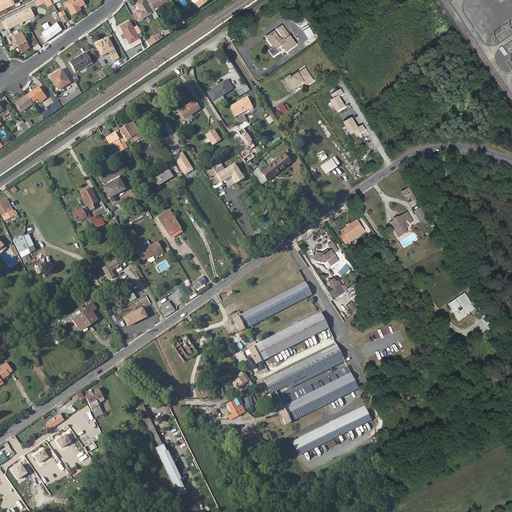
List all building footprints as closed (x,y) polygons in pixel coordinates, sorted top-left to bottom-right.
[(19,0),(0,0),(0,8),(1,8),(3,6),(4,8),(19,0)] [(68,0),(65,2),(71,13),(80,9),(78,6),(84,3),(82,0),(68,0)] [(138,20),(154,11),(152,7),(150,4),(147,0),(140,0),(135,3),(139,9),(134,12),(138,20)] [(12,18),(6,21),(7,23),(9,27),(31,17),(27,9),(12,17),(12,18)] [(65,13),(60,16),(63,22),(69,19),(65,13)] [(119,26),(128,43),(137,38),(128,21),(119,26)] [(306,23),(300,27),(308,40),(314,36),(306,23)] [(283,46),(287,52),(296,46),(292,39),(287,43),(286,41),(291,38),(282,26),(277,30),(284,39),(282,41),(275,31),(268,36),(276,46),(269,51),(273,57),(281,52),(278,49),(283,46)] [(36,43),(34,38),(30,39),(29,37),(26,38),(22,31),(14,35),(22,51),(30,47),(30,46),(36,43)] [(160,32),(154,37),(157,41),(163,36),(160,32)] [(150,47),(157,42),(153,36),(146,41),(150,47)] [(268,36),(267,37),(276,46),(268,36)] [(94,45),(100,55),(113,49),(107,38),(94,45)] [(109,55),(112,61),(118,58),(115,52),(109,55)] [(86,53),(69,62),(75,71),(91,62),(86,53)] [(49,77),(58,90),(69,82),(61,69),(49,77)] [(101,80),(106,77),(102,69),(96,73),(101,80)] [(285,78),(292,88),(297,85),(300,83),(301,84),(304,82),(306,85),(314,80),(305,69),(292,77),(290,75),(285,78)] [(231,89),(228,83),(224,85),(223,82),(207,93),(212,102),(231,89)] [(238,96),(249,90),(246,84),(235,90),(238,96)] [(33,92),(27,96),(32,102),(43,94),(38,87),(32,91),(33,92)] [(63,95),(58,98),(63,105),(82,93),(79,88),(64,97),(63,95)] [(342,88),(332,95),(335,99),(332,101),(339,112),(347,107),(341,97),(345,94),(342,88)] [(32,102),(27,96),(23,99),(22,98),(15,103),(21,112),(33,104),(32,102)] [(196,100),(201,108),(205,106),(199,97),(196,100)] [(252,106),(247,97),(230,106),(234,116),(252,106)] [(195,100),(179,110),(185,119),(201,109),(195,100)] [(49,104),(54,111),(58,108),(53,101),(49,104)] [(241,115),(235,118),(238,123),(244,120),(241,115)] [(270,116),(265,118),(269,124),(274,121),(270,116)] [(354,132),(357,137),(367,131),(364,125),(359,128),(353,118),(344,123),(351,134),(354,132)] [(120,129),(127,142),(136,136),(135,135),(142,130),(136,120),(132,123),(132,122),(120,129)] [(166,127),(155,133),(162,144),(166,141),(164,139),(170,135),(170,133),(167,129),(166,127)] [(102,132),(109,143),(113,141),(114,144),(119,141),(121,143),(125,141),(118,130),(112,133),(109,128),(102,132)] [(221,140),(213,128),(205,134),(212,145),(221,140)] [(254,146),(242,128),(237,131),(249,149),(254,146)] [(142,130),(135,135),(136,136),(127,142),(129,145),(145,135),(142,130)] [(193,169),(181,151),(173,156),(185,175),(193,169)] [(284,153),(260,171),(267,180),(291,161),(284,153)] [(335,166),(338,164),(334,157),(321,166),(325,173),(335,167),(335,166)] [(251,162),(247,165),(252,174),(258,169),(254,163),(252,165),(251,162)] [(242,178),(233,163),(216,174),(221,181),(230,175),(235,182),(242,178)] [(167,168),(151,178),(156,186),(172,176),(167,168)] [(102,189),(108,200),(123,191),(117,180),(102,189)] [(98,201),(91,188),(81,193),(90,210),(94,209),(92,204),(98,201)] [(419,203),(410,188),(402,192),(412,208),(419,203)] [(7,198),(0,202),(0,210),(3,216),(9,212),(13,210),(9,202),(7,198)] [(106,212),(103,205),(97,207),(101,214),(106,212)] [(415,211),(421,221),(427,217),(421,208),(415,211)] [(73,214),(77,222),(86,217),(83,209),(73,214)] [(395,221),(391,223),(400,238),(408,232),(403,224),(408,221),(410,224),(413,222),(408,213),(399,218),(399,217),(394,220),(395,221)] [(157,218),(168,236),(179,229),(172,217),(167,220),(164,214),(157,218)] [(95,228),(105,224),(101,217),(96,219),(95,216),(91,218),(95,228)] [(110,228),(118,223),(115,218),(107,222),(110,228)] [(348,226),(343,230),(345,234),(349,240),(365,230),(358,219),(351,224),(348,226)] [(168,236),(170,240),(182,233),(179,229),(168,236)] [(23,236),(13,241),(19,252),(23,250),(29,246),(23,236)] [(330,251),(329,249),(324,253),(318,251),(316,260),(326,262),(329,260),(332,265),(340,260),(335,253),(339,250),(333,241),(329,244),(331,247),(332,249),(330,251)] [(137,250),(143,261),(153,254),(155,253),(156,255),(156,256),(163,252),(158,242),(151,245),(149,243),(137,250)] [(13,244),(9,246),(14,256),(18,255),(13,244)] [(119,258),(101,268),(108,280),(115,276),(112,270),(123,264),(119,258)] [(216,261),(222,271),(227,268),(220,258),(216,261)] [(40,264),(34,267),(38,274),(44,271),(40,264)] [(335,290),(331,293),(335,298),(364,278),(360,273),(343,284),(340,280),(338,282),(335,278),(330,281),(335,290)] [(198,281),(201,286),(207,284),(203,278),(198,281)] [(305,282),(238,317),(236,313),(231,316),(236,325),(239,332),(311,295),(305,282)] [(465,294),(449,305),(459,319),(474,309),(465,294)] [(168,301),(161,306),(164,309),(170,305),(168,301)] [(353,315),(359,310),(352,301),(346,306),(353,315)] [(81,314),(77,317),(83,326),(91,321),(93,323),(100,319),(95,311),(99,308),(94,302),(87,307),(88,309),(81,314)] [(78,310),(81,314),(88,309),(87,307),(85,305),(78,310)] [(166,318),(175,311),(170,305),(161,311),(166,318)] [(142,306),(122,317),(127,327),(148,316),(142,306)] [(483,324),(489,320),(482,309),(476,313),(483,324)] [(320,312),(248,349),(256,364),(328,327),(320,312)] [(91,321),(83,326),(85,329),(93,323),(91,321)] [(181,358),(195,350),(189,339),(184,341),(182,338),(173,343),(181,358)] [(337,344),(265,381),(271,393),(343,356),(337,344)] [(14,370),(9,362),(0,368),(0,385),(2,384),(0,381),(3,379),(11,374),(10,372),(14,370)] [(351,372),(278,409),(286,423),(358,387),(351,372)] [(237,390),(247,382),(248,380),(243,374),(242,375),(241,373),(238,376),(239,378),(232,383),(237,390)] [(249,384),(247,382),(237,390),(239,392),(249,384)] [(101,402),(105,399),(97,388),(94,391),(93,389),(89,392),(89,393),(86,395),(89,400),(88,401),(94,412),(101,408),(99,405),(101,402)] [(76,393),(79,399),(84,397),(80,390),(76,393)] [(223,406),(230,420),(246,413),(239,399),(223,406)] [(365,405),(293,442),(296,449),(299,455),(372,418),(365,405)] [(136,409),(145,428),(151,426),(141,406),(136,409)] [(94,412),(98,417),(105,413),(101,408),(94,412)] [(52,428),(63,420),(59,416),(48,423),(52,428)] [(151,426),(145,428),(155,448),(161,445),(151,426)] [(65,433),(55,440),(61,449),(71,442),(65,433)] [(193,511),(161,445),(155,448),(186,511),(193,511)] [(43,449),(33,456),(39,465),(49,458),(43,449)] [(75,464),(82,460),(77,454),(71,458),(75,464)] [(21,465),(11,472),(17,480),(27,473),(21,465)]
